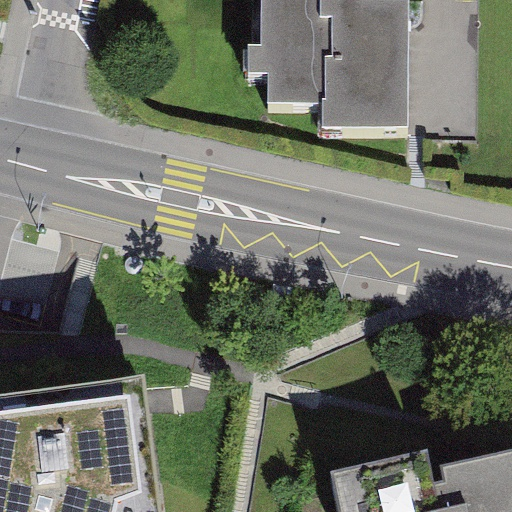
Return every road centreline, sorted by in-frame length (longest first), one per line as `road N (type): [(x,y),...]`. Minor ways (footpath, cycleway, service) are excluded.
road 1 (tertiary): [(33,169),(511,268)]
road 2 (residential): [(33,169),(68,0)]
